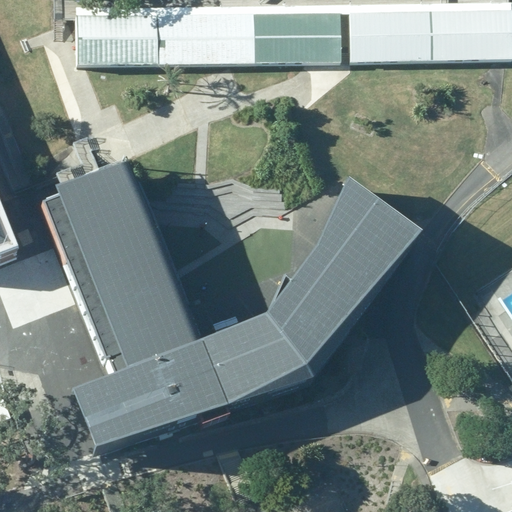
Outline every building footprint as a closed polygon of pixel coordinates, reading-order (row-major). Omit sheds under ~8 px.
[(509,15),(347,17),(347,67),(510,66),(509,15)] [(338,18),(74,22),(75,71),(339,67),(338,18)] [(67,405),(90,467),(305,393),(417,244),(361,200),(346,188),(340,201),(313,258),(262,327),(197,353),(190,337),(125,173),(101,183),(93,186),(67,196),(60,199),(54,201),(57,209),(41,214),(103,369),(110,387),(67,405)] [(0,268),(22,259),(0,203),(0,268)] [(193,252),(198,251),(198,244),(199,236),(202,228),(205,224),(198,225),(189,226),(181,225),(174,223),(168,220),(171,226),(173,235),(174,243),(173,253),(171,262),(178,256),(185,253),(193,252)] [(198,259),(199,253),(195,257),(187,260),(179,262),(171,262),(174,266),(177,271),(181,278),(183,286),(185,294),(187,303),(190,296),(195,290),(199,285),(204,281),(202,277),(199,272),(198,264),(198,259)]
